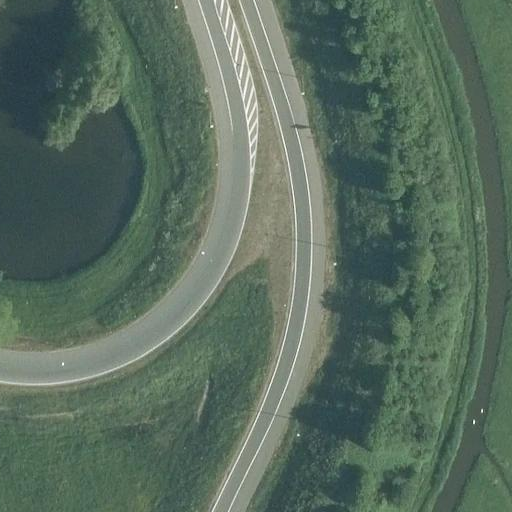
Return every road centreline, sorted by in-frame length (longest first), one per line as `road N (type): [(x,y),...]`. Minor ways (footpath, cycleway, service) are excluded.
road 1 (motorway): [(223,511),(286,372),(305,262),(284,107),(245,0)]
road 2 (motorway): [(205,0),(236,108),(240,171),(220,252),(191,298),(139,343),(72,372),(0,374)]
